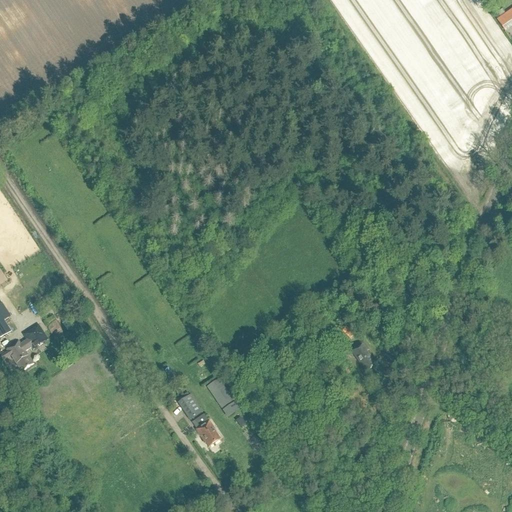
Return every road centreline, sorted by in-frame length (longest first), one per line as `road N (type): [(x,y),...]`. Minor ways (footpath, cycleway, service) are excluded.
road 1 (track): [(0,171),(236,511)]
road 2 (tertiary): [(389,511),(464,273),(511,152)]
road 3 (track): [(187,511),(444,336)]
road 4 (track): [(390,508),(311,410)]
